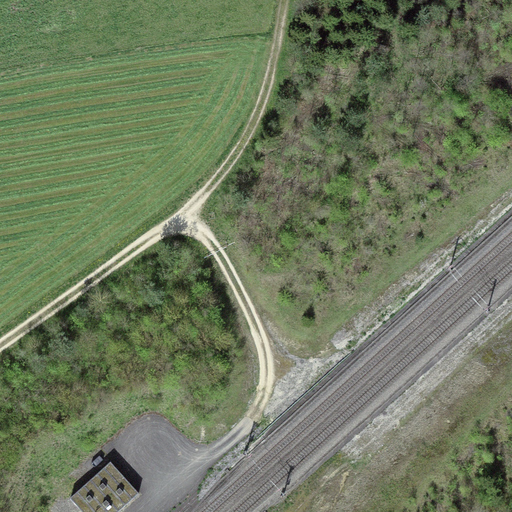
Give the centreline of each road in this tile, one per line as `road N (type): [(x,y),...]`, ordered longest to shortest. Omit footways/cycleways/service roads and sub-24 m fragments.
road 1 (track): [(0,344),(186,216),(253,111),(280,0)]
road 2 (track): [(173,486),(247,424),(267,362),(237,289),(186,216)]
road 3 (track): [(511,306),(284,511)]
